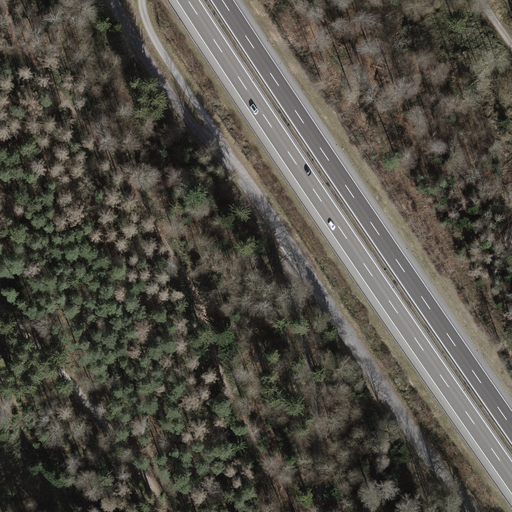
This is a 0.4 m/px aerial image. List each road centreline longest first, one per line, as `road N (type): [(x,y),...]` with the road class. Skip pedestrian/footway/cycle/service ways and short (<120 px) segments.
road 1 (unclassified): [(112,0),(178,107),(249,185),(474,511)]
road 2 (motorway): [(188,0),(511,478)]
road 3 (motorway): [(511,426),(223,0)]
road 4 (track): [(323,511),(312,386),(281,234)]
road 5 (track): [(163,511),(83,396),(0,310)]
road 6 (track): [(226,157),(157,45),(142,0)]
